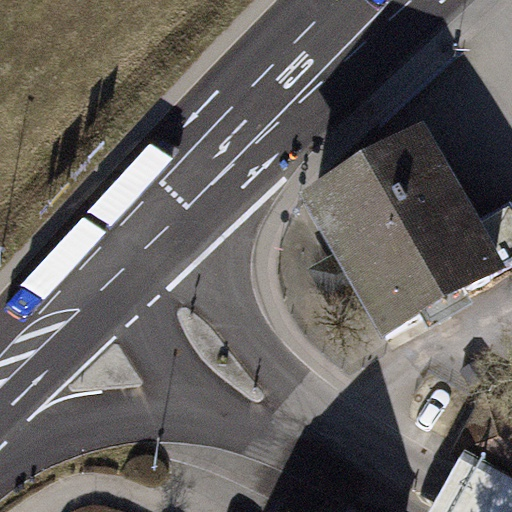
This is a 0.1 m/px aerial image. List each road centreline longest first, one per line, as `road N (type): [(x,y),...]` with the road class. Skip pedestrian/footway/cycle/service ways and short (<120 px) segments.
road 1 (primary): [(383,0),(110,277)]
road 2 (primary): [(0,413),(174,393),(274,391)]
road 3 (unknown): [(369,457),(511,313)]
road 4 (primary): [(274,391),(110,277)]
road 5 (primary): [(110,277),(0,392)]
road 6 (primary): [(494,511),(437,479),(369,457)]
